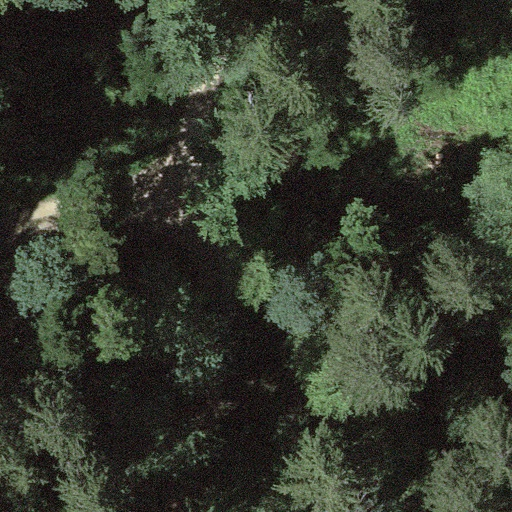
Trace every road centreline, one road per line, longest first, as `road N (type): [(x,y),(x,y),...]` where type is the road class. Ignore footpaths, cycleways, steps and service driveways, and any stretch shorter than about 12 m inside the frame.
road 1 (track): [(153,511),(236,275),(216,191),(215,0)]
road 2 (track): [(236,275),(322,409),(367,511)]
road 3 (track): [(0,234),(50,215),(216,191)]
